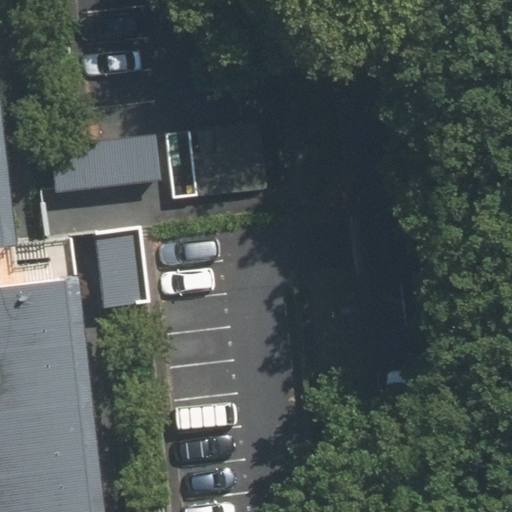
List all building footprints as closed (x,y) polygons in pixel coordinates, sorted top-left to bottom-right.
[(0,176),(10,175),(1,113),(0,113),(0,176)] [(152,134),(50,143),(54,188),(156,179),(152,134)] [(0,239),(18,237),(10,175),(0,176),(0,239)] [(138,227),(96,230),(102,308),(144,305),(138,227)] [(0,345),(73,339),(67,278),(0,284),(0,345)] [(0,407),(80,399),(73,339),(0,345),(0,407)] [(0,468),(86,460),(80,399),(0,407),(0,468)] [(0,511),(91,511),(86,460),(0,468),(0,511)]
